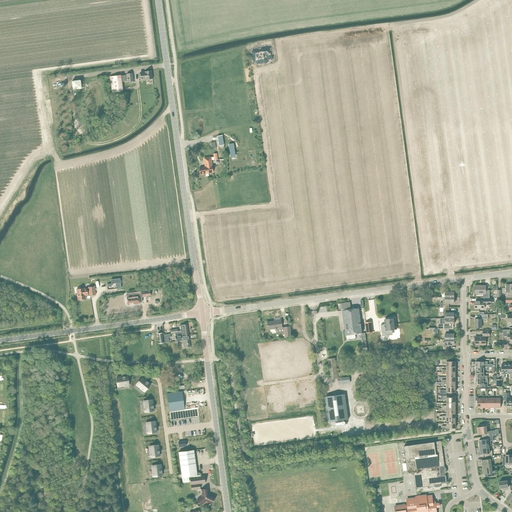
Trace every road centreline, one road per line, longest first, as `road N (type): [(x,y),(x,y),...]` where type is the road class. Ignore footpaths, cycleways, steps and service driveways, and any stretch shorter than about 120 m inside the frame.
road 1 (unclassified): [(201,313),(158,0)]
road 2 (tertiary): [(201,313),(462,278)]
road 3 (unclassified): [(0,340),(201,313)]
road 4 (tertiary): [(227,511),(201,313)]
road 5 (track): [(0,487),(17,436),(26,351)]
